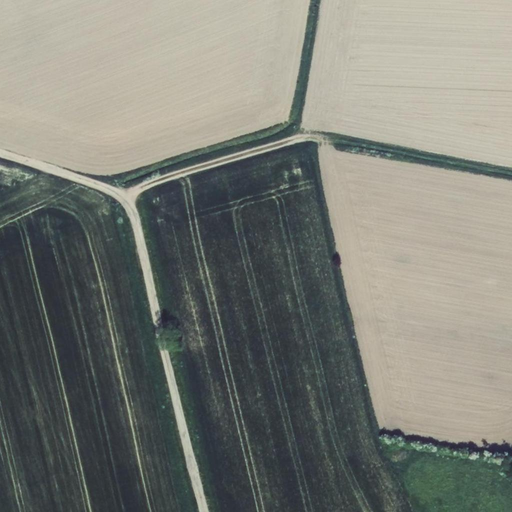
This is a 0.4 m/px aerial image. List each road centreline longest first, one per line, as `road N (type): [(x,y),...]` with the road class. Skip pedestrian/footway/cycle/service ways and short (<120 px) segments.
road 1 (track): [(125,198),(205,511)]
road 2 (track): [(0,156),(125,198),(295,140)]
